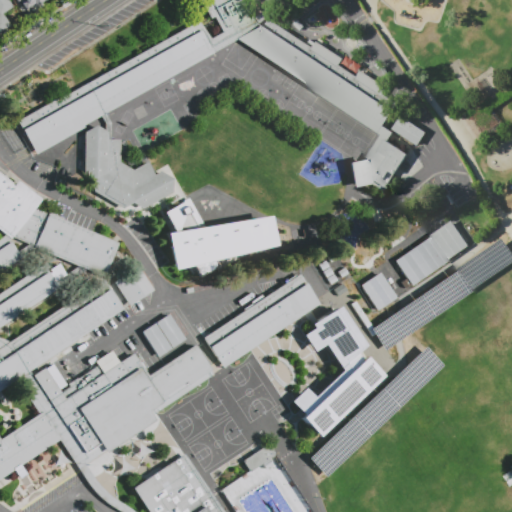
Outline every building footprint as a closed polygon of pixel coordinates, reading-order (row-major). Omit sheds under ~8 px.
[(0,0),(7,0),(12,7),(1,14),(9,26),(0,31),(0,0)] [(34,0),(39,7),(26,16),(17,3),(21,0),(34,0)] [(36,155),(17,121),(65,94),(66,96),(198,21),(210,39),(222,33),(213,17),(207,20),(196,0),(244,0),(255,19),(272,6),(267,0),(281,0),(274,6),(278,11),(260,24),(264,27),(269,20),(311,47),(315,41),(342,59),(338,65),(357,77),(361,71),(386,88),(382,94),(397,104),(384,125),(379,131),(378,133),(236,40),(83,126),(84,128),(36,155)] [(299,30),(294,24),(299,21),(304,27),(299,30)] [(392,129),(401,116),(426,133),(418,146),(392,129)] [(122,208),(93,191),(93,179),(83,174),(83,132),(95,125),(107,132),(108,139),(120,139),(119,161),(132,169),(147,161),(154,174),(160,171),(172,178),(172,192),(142,208),(132,202),(122,208)] [(384,125),(392,132),(387,141),(407,155),(383,193),(370,184),(353,188),(348,163),(365,159),(381,134),(379,131),(384,125)] [(0,173),(14,184),(17,181),(41,199),(33,207),(114,241),(117,243),(103,277),(86,270),(57,287),(58,288),(0,326),(0,338),(8,342),(103,279),(118,302),(124,299),(113,282),(137,266),(153,289),(128,306),(128,305),(29,371),(32,375),(43,368),(60,393),(69,387),(67,384),(77,378),(82,386),(89,381),(84,374),(97,366),(94,361),(110,351),(118,362),(132,353),(147,375),(194,344),(210,369),(213,374),(163,406),(161,402),(148,411),(154,420),(105,452),(104,451),(77,469),(59,439),(0,478),(0,438),(39,413),(16,380),(0,390),(0,173)] [(162,213),(187,200),(203,227),(271,216),(278,246),(215,261),(219,266),(199,277),(193,265),(174,269),(165,233),(172,232),(162,213)] [(394,261),(412,286),(469,247),(451,221),(394,261)] [(368,329),(383,350),(511,261),(511,254),(501,237),(368,329)] [(321,272),(317,265),(325,260),(329,267),(321,272)] [(333,274),(325,279),(321,272),(329,267),(333,274)] [(341,278),(337,272),(344,267),(348,273),(341,278)] [(379,273),(395,298),(376,311),(359,286),(379,273)] [(337,280),(329,285),(325,279),(333,274),(337,280)] [(298,275),(318,305),(221,369),(202,339),(298,275)] [(310,324),(340,304),(366,344),(355,356),(360,361),(365,357),(381,375),(318,436),(300,418),(302,414),(291,401),(305,388),(314,396),(340,371),(323,344),(314,352),(303,335),(312,328),(310,324)] [(213,312),(224,305),(229,314),(219,320),(213,312)] [(158,358),(141,331),(168,314),(185,341),(158,358)] [(307,457),(324,476),(440,365),(423,346),(307,457)] [(80,363),(76,366),(69,356),(74,353),(80,363)] [(74,368),(70,370),(63,360),(67,357),(74,368)] [(51,368),(63,360),(70,371),(58,379),(51,368)] [(275,454),(249,471),(242,460),(268,444),(275,454)] [(148,511),(132,488),(183,454),(221,511),(148,511)]
